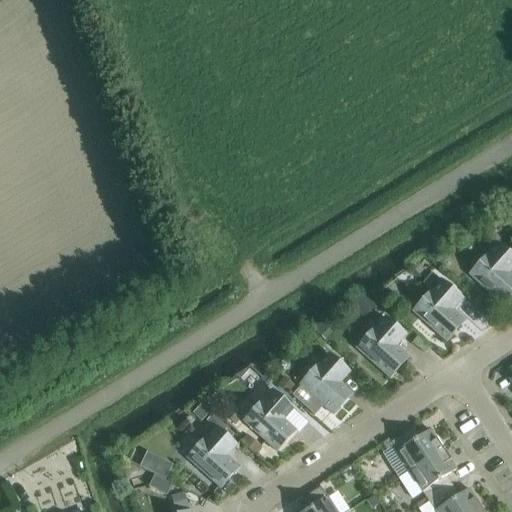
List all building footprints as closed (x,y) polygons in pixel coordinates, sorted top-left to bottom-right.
[(502,306),(511,294),(511,277),(509,275),(511,271),(511,258),(497,245),(469,277),(502,306)] [(446,343),(464,322),(452,311),(462,301),(441,282),(413,313),(446,343)] [(389,379),(408,358),(396,348),(405,337),(385,319),(357,350),(389,379)] [(333,416),(351,395),(340,384),(349,374),(328,355),(300,387),(333,416)] [(284,378),(278,386),(287,394),(294,387),(284,378)] [(276,453),(295,432),(283,421),(293,411),(272,392),(244,423),(276,453)] [(220,489),(239,468),(227,458),(236,447),(215,429),(187,460),(220,489)] [(409,474),(443,451),(430,431),(416,441),(410,431),(390,444),(409,474)] [(248,437),(243,444),(255,455),(261,449),(248,437)] [(428,503),(448,490),(442,480),(456,471),(443,451),(409,474),(428,503)] [(335,511),(320,489),(300,502),(307,511),(305,511),(335,511)] [(433,511),(478,511),(481,510),(468,490),(454,500),(448,490),(428,503),(433,511)] [(183,494),(170,498),(174,511),(181,511),(188,510),(183,494)] [(374,498),(366,503),(372,511),(379,506),(374,498)]
